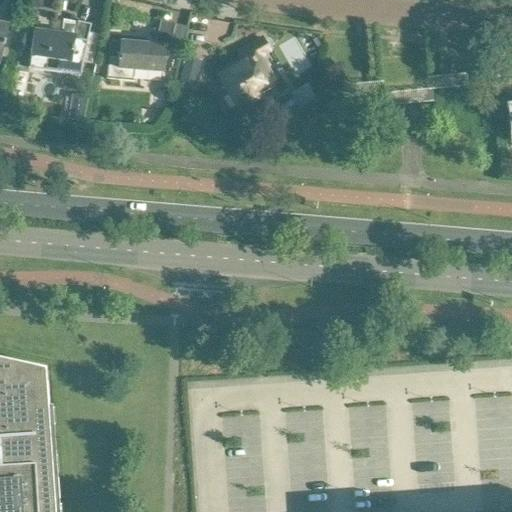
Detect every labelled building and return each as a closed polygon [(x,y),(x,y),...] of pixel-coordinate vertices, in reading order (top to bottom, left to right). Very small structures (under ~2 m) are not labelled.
[(164,73),(166,53),(169,53),(176,24),(161,20),(156,45),(121,42),(120,58),(108,57),(106,79),(133,81),(134,71),(164,73)] [(82,62),(91,25),(78,22),(75,38),(34,31),(28,68),(67,74),(68,75),(70,76),(73,77),(77,77),(80,76),(82,62)] [(0,61),(1,61),(9,26),(0,24),(0,61)] [(316,37),(312,40),(317,47),(321,45),(316,37)] [(272,84),(258,59),(270,52),(263,39),(239,53),(246,65),(221,79),(239,109),(260,97),(257,92),(272,84)] [(201,59),(187,57),(182,81),(196,84),(201,59)] [(0,511),(54,511),(52,480),(50,453),(48,432),(44,370),(0,360),(0,511)]
